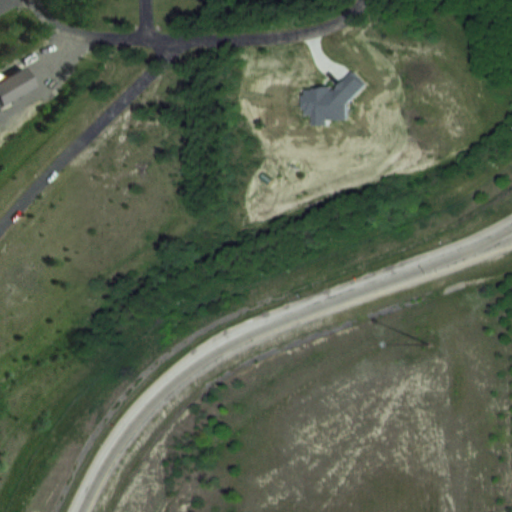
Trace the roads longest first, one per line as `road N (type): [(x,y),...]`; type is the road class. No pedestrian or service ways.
road 1 (motorway): [(511,237),(274,320),(176,377),(114,444),(79,511)]
road 2 (residential): [(33,0),(67,31),(118,39),(304,35),(346,19),(365,0)]
road 3 (residential): [(183,39),(0,229)]
